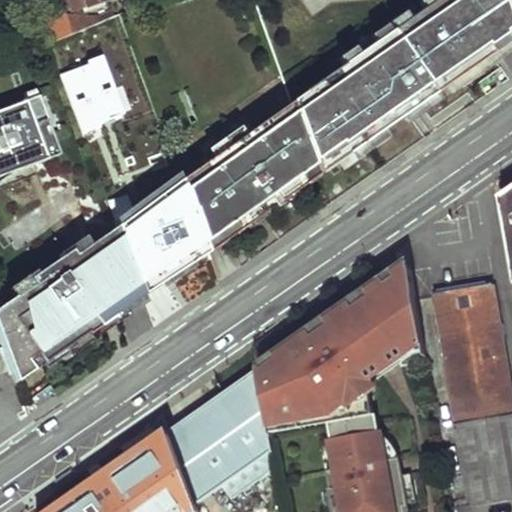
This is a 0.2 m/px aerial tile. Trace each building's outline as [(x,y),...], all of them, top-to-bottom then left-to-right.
[(71,0),(76,11),(106,0),(71,0)] [(487,63),(511,45),(511,0),(444,0),(305,98),(310,105),(295,115),(317,174),(319,181),(348,161),(382,136),(404,121),(435,100),(456,85),(487,63)] [(45,18),(53,42),(75,34),(69,18),(66,10),(45,18)] [(112,13),(97,19),(69,18),(75,34),(76,37),(116,20),(112,13)] [(63,76),(84,135),(153,110),(132,51),(63,76)] [(487,63),(456,85),(461,92),(492,70),(487,63)] [(64,155),(60,144),(43,97),(21,105),(0,112),(0,184),(20,171),(64,155)] [(305,98),(293,107),(295,115),(310,105),(305,98)] [(435,100),(404,121),(410,128),(440,107),(435,100)] [(257,211),(272,200),(275,204),(288,195),(292,199),(307,188),(304,183),(317,174),(295,115),(293,107),(179,185),(206,258),(249,228),(246,224),(259,214),(257,211)] [(382,136),(348,161),(353,168),(387,144),(382,136)] [(319,181),(317,174),(304,183),(307,188),(319,181)] [(179,185),(117,227),(143,299),(206,258),(179,185)] [(246,224),(249,228),(292,199),(288,195),(275,204),(272,200),(257,211),(259,214),(246,224)] [(101,338),(146,307),(143,299),(117,227),(90,246),(85,239),(61,255),(63,257),(38,275),(36,272),(9,290),(15,298),(0,308),(0,337),(18,386),(45,367),(48,371),(91,342),(87,337),(96,331),(101,338)] [(410,263),(408,250),(397,252),(399,265),(410,263)] [(415,288),(411,267),(350,310),(353,315),(384,294),(415,288)] [(424,339),(415,288),(384,294),(353,315),(350,310),(335,320),(337,322),(268,370),(266,368),(260,372),(269,422),(282,420),(283,426),(302,423),(301,414),(333,408),(336,423),(331,424),(339,470),(328,472),(332,490),(336,490),(337,498),(333,499),(335,511),(406,511),(405,507),(409,506),(408,504),(403,476),(388,479),(385,461),(377,463),(371,434),(369,417),(366,418),(361,389),(366,386),(364,384),(359,376),(424,339)] [(511,388),(494,288),(435,299),(473,508),(511,500),(511,388)] [(337,322),(335,320),(266,368),(268,370),(337,322)] [(427,354),(424,339),(359,376),(364,384),(415,356),(427,354)] [(232,500),(277,468),(271,435),(269,422),(260,372),(171,432),(185,470),(194,492),(198,505),(225,487),(232,500)] [(282,420),(269,422),(271,435),(331,424),(336,423),(333,408),(301,414),(302,423),(283,426),(282,420)] [(201,511),(198,505),(194,492),(185,470),(171,432),(51,511),(201,511)] [(386,445),(371,434),(377,463),(385,461),(388,479),(403,476),(400,459),(386,445)] [(412,475),(403,476),(408,504),(417,502),(412,475)] [(332,490),(328,491),(329,495),(328,496),(327,497),(326,498),(326,499),(325,500),(325,501),(325,502),(325,503),(325,504),(326,505),(326,506),(327,507),(327,508),(328,509),(329,510),(330,510),(331,510),(332,511),(333,511),(334,511),(335,511),(333,499),(337,498),(336,490),(332,490)]
